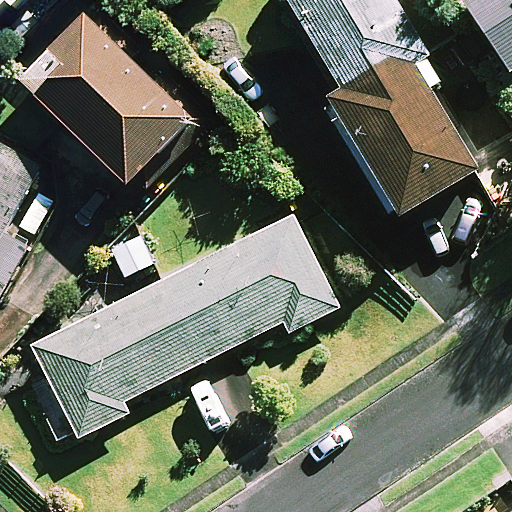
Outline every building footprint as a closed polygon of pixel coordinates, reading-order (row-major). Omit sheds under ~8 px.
[(0,0),(0,22),(14,8),(18,13),(31,0),(0,0)] [(431,61),(396,0),(283,0),(342,100),(331,107),(400,225),(484,177),(420,67),(431,61)] [(511,0),(475,0),(468,5),(511,72),(511,0)] [(149,71),(157,64),(130,38),(123,45),(96,19),(28,88),(134,191),(201,122),(149,71)] [(43,171),(0,146),(0,300),(1,301),(56,205),(32,191),(43,171)] [(39,352),(60,394),(40,404),(61,446),(81,435),(84,441),(134,416),(128,406),(286,325),(291,337),(341,311),(295,221),(39,352)]
